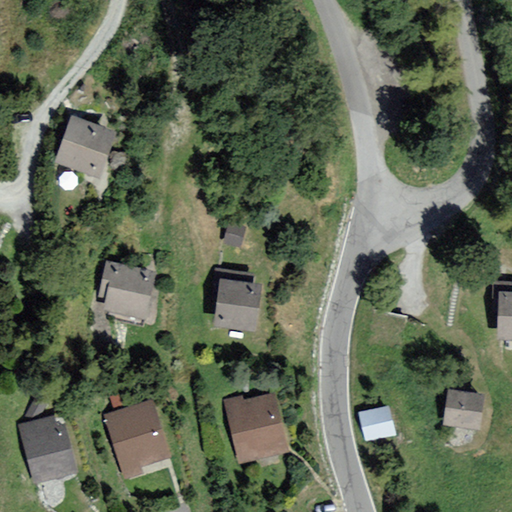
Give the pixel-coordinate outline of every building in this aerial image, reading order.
[(126,136),(76,121),(62,168),(111,183),(126,136)] [(252,233),(232,228),(228,247),(247,251),(252,233)] [(162,278),(112,266),(102,311),(152,322),(162,278)] [(269,289),(225,285),(220,331),(264,335),(269,289)] [(511,295),(504,296),(502,343),(511,343),(511,295)] [(494,399),(454,393),(449,429),(489,435),(494,399)] [(281,396),(229,408),(242,467),(294,455),(281,396)] [(158,403),(106,417),(121,473),(173,459),(158,403)] [(395,410),(363,417),(369,446),(401,439),(395,410)] [(73,420),(23,431),(36,488),(86,477),(73,420)]
